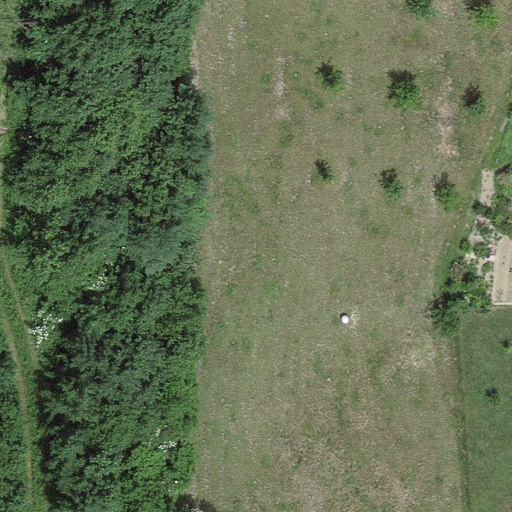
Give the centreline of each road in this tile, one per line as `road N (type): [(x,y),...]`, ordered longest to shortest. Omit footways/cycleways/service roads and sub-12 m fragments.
road 1 (track): [(0,187),(4,289),(24,396),(33,511)]
road 2 (track): [(15,0),(0,131)]
